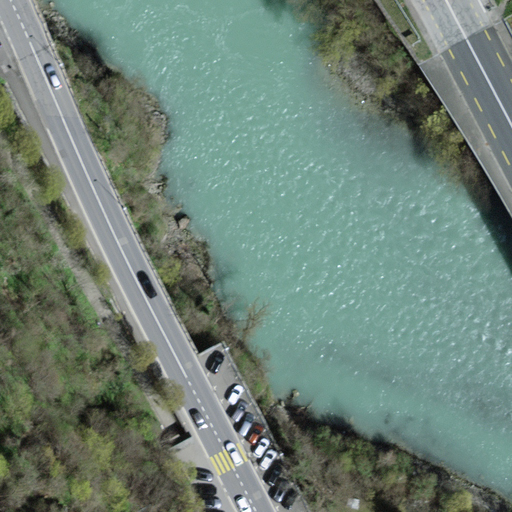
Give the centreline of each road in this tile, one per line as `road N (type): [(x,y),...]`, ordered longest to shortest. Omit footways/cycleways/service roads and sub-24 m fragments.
road 1 (secondary): [(7,0),(130,269),(256,511)]
road 2 (primary): [(445,0),(511,127)]
